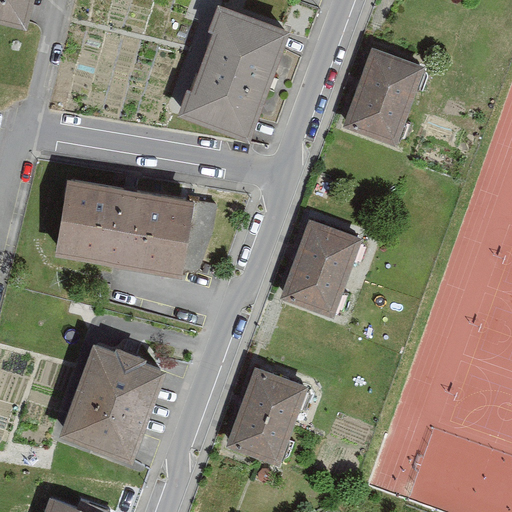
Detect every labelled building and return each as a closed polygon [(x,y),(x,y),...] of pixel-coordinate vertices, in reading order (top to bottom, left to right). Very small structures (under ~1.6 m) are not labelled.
[(0,0),(0,16),(25,22),(30,0),(0,0)] [(170,121),(240,146),(283,35),(211,7),(170,121)] [(416,70),(367,53),(340,128),(389,145),(416,70)] [(202,280),(214,206),(61,182),(49,256),(121,267),(202,280)] [(353,243),(305,226),(278,301),(327,318),(353,243)] [(54,440),(120,464),(157,371),(91,345),(54,440)] [(299,390),(251,372),(224,447),(272,464),(299,390)] [(77,511),(49,502),(44,511),(77,511)]
